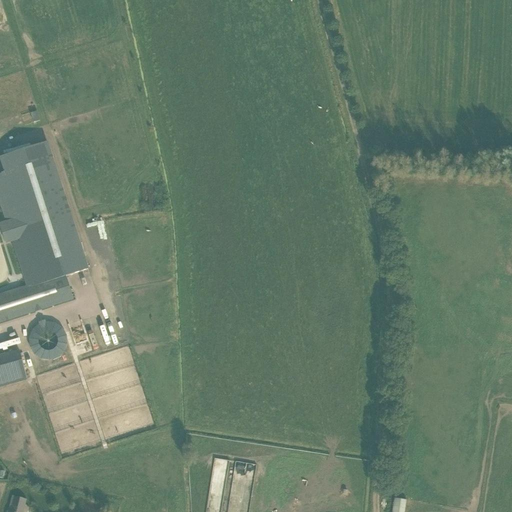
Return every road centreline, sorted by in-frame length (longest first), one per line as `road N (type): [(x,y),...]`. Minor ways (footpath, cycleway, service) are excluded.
road 1 (track): [(372,511),(381,255),(316,0)]
road 2 (unknown): [(0,331),(105,298),(56,133)]
